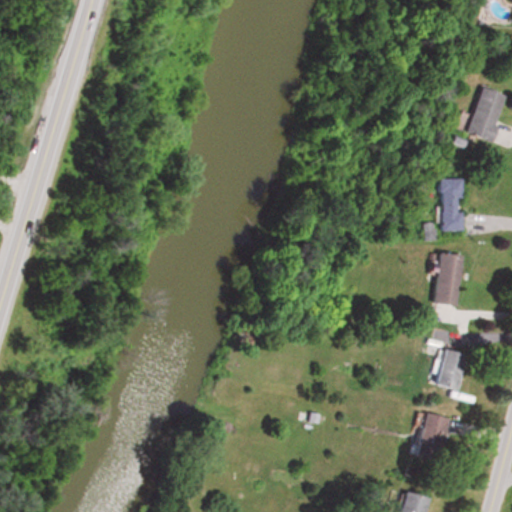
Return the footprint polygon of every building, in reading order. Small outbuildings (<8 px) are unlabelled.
[(487,144),(502,98),(475,89),(460,135),(487,144)] [(458,179),(435,180),(436,233),(460,233),(460,212),(458,212),(458,179)] [(458,257),(434,254),(428,304),(451,307),(458,257)] [(452,392),(462,357),(440,351),(430,386),(452,392)] [(444,420),(421,415),(410,459),(434,464),(444,420)] [(421,511),(424,499),(400,494),(395,511),(421,511)]
